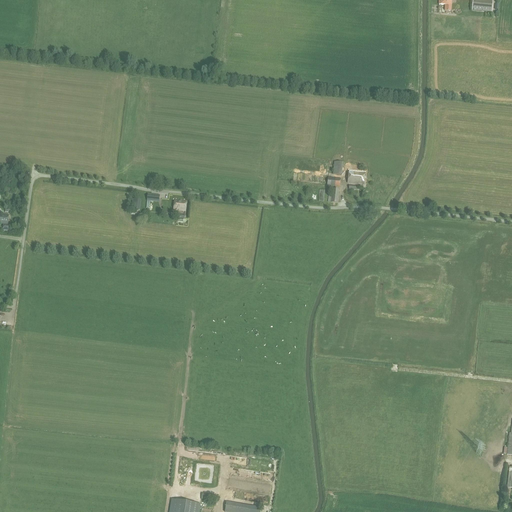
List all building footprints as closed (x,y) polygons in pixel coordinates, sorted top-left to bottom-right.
[(439,0),(439,5),(445,5),(445,11),(451,11),(452,2),(451,2),(450,0),(439,0)] [(492,11),(492,1),(473,0),(472,10),(492,11)] [(333,174),(342,176),(343,163),(334,162),(333,174)] [(348,183),(364,185),(365,173),(349,171),(348,183)] [(327,186),(340,188),(341,179),(328,177),(327,186)] [(332,193),(329,193),(328,202),(338,204),(340,189),(332,189),(332,193)] [(187,201),(175,200),(174,210),(186,211),(187,201)] [(0,223),(3,224),(3,230),(8,231),(9,225),(8,224),(9,216),(0,214),(0,223)] [(198,511),(200,504),(172,500),(170,511),(198,511)] [(224,511),(260,511),(261,508),(226,503),(224,511)]
